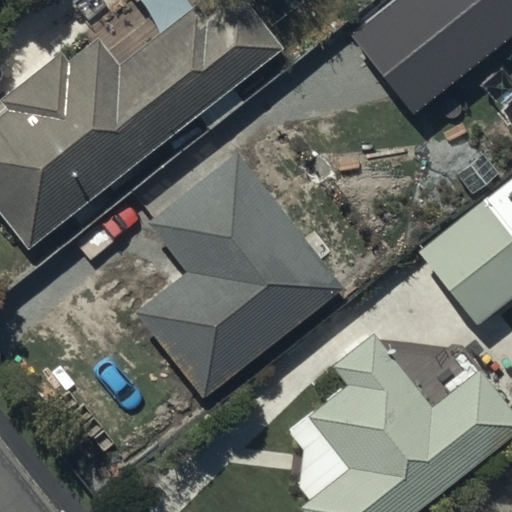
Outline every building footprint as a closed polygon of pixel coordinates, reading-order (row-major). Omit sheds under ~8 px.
[(226,86),(277,46),(242,0),(229,0),(201,20),(192,8),(116,68),(89,33),(0,102),(0,104),(5,112),(0,115),(0,217),(26,251),(40,240),(52,255),(80,232),(68,216),(195,117),(203,128),(237,100),(226,86)] [(345,24),(257,98),(316,171),(378,121),(354,92),(382,70),(345,24)] [(299,244),(230,156),(138,224),(177,274),(128,313),(197,402),(215,387),(223,397),(252,375),(243,363),(338,289),(320,266),(330,257),(312,234),(299,244)] [(511,175),(509,172),(410,254),(471,329),(511,296),(511,175)] [(412,511),(511,431),(511,419),(472,371),(466,376),(457,366),(437,384),(444,393),(425,408),(367,337),(327,371),(340,386),(282,435),(295,451),(294,491),(302,503),(291,509),(293,511),(412,511)]
